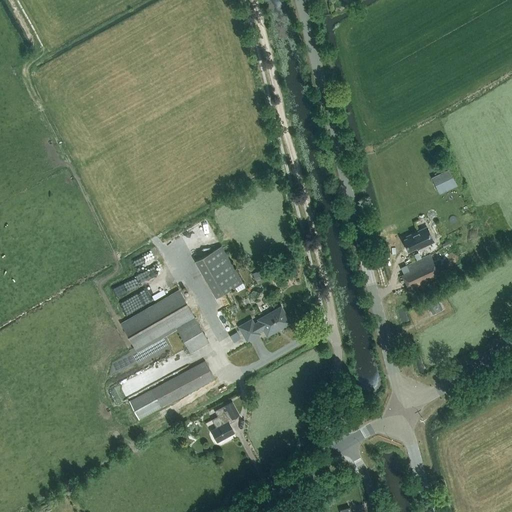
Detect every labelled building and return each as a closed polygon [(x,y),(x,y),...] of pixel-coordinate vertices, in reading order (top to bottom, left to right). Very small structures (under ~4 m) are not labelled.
[(344,0),(335,4),(339,13),(349,8),(345,0),(344,0)] [(451,167),(433,175),(440,193),(459,185),(451,167)] [(407,237),(408,238),(403,240),(409,251),(417,248),(418,249),(434,242),(428,227),(407,237)] [(242,283),(221,246),(195,261),(216,298),(242,283)] [(408,291),(440,276),(433,260),(440,257),(438,252),(406,266),(409,272),(401,275),(408,291)] [(177,328),(191,353),(209,343),(179,290),(121,323),(137,351),(177,328)] [(428,307),(432,315),(443,309),(438,301),(428,307)] [(259,332),(264,330),(268,336),(290,323),(281,307),(259,320),(260,322),(254,325),(252,320),(240,327),(248,341),(260,334),(259,332)] [(130,401),(139,419),(215,379),(205,361),(130,401)] [(233,402),(225,406),(215,411),(218,417),(212,420),(217,428),(211,430),(218,442),(234,433),(228,422),(233,420),(232,419),(240,415),(233,402)]
